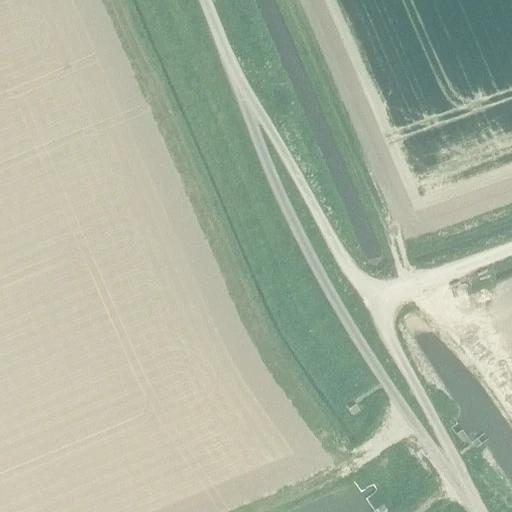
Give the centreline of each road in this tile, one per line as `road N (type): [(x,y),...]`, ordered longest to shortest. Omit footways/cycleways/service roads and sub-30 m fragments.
road 1 (unclassified): [(468,493),(354,338),(267,167),(234,71)]
road 2 (unclassified): [(375,304),(234,71)]
road 3 (unclassified): [(468,493),(375,304)]
road 4 (unclassified): [(375,304),(511,250)]
